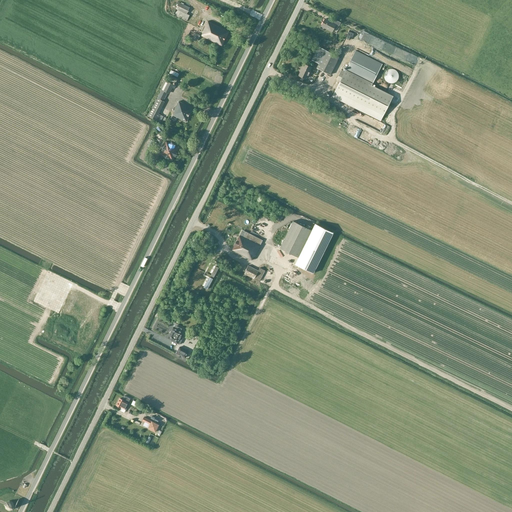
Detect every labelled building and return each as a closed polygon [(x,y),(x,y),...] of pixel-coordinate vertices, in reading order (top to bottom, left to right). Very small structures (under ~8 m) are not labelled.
[(190,15),(187,14),(190,8),(179,2),(173,15),(187,21),(190,15)] [(336,24),(339,26),(341,22),(333,18),(331,21),(325,18),(322,25),(328,28),(327,29),(332,31),(336,24)] [(201,35),(201,36),(222,46),(229,31),(208,21),(201,35)] [(190,30),(188,36),(198,41),(200,35),(190,30)] [(319,46),(312,60),(319,63),(316,68),(330,75),(339,57),(326,50),(319,46)] [(336,90),(333,95),(381,120),(384,114),(393,97),(376,88),(371,86),(382,65),(383,64),(355,50),(345,72),(341,70),(337,79),(340,80),(336,90)] [(311,72),(310,71),(312,67),(303,63),(300,71),(301,72),(299,76),(305,79),(306,77),(308,77),(311,72)] [(398,79),(399,77),(399,76),(399,75),(398,74),(398,73),(397,72),(396,71),(395,70),(394,69),(393,69),(392,69),(391,69),(389,69),(388,70),(387,70),(386,71),(386,72),(385,73),(384,74),(384,76),(384,77),(384,78),(385,79),(385,80),(386,81),(387,82),(388,83),(389,83),(391,83),(392,83),(393,83),(394,83),(395,82),(396,82),(397,81),(398,80),(398,79)] [(159,114),(165,102),(164,101),(168,93),(169,94),(172,88),(174,89),(176,86),(163,79),(162,82),(163,83),(160,89),(161,90),(147,116),(160,122),(163,116),(159,114)] [(174,111),(172,115),(186,122),(193,109),(179,101),(174,111)] [(179,148),(166,141),(161,150),(162,151),(160,155),(172,160),(179,148)] [(154,150),(150,157),(157,161),(160,153),(154,150)] [(293,221),(280,248),(298,257),(312,230),(293,221)] [(315,224),(295,264),(313,273),(333,233),(315,224)] [(260,246),(263,240),(246,232),(244,237),(240,235),(232,250),(252,261),(254,256),(255,256),(260,246)] [(259,282),(265,271),(260,268),(259,271),(248,265),(244,274),(243,277),(247,279),(249,276),(254,279),(259,282)] [(174,325),(169,336),(179,341),(181,342),(183,338),(181,337),(184,330),(182,329),(183,327),(179,325),(178,327),(174,325)] [(181,345),(178,351),(187,356),(190,349),(181,345)] [(120,398),(119,400),(116,405),(121,408),(121,407),(126,410),(127,407),(126,407),(128,403),(131,398),(125,395),(123,400),(120,398)] [(144,417),(142,421),(150,425),(148,428),(155,432),(159,425),(152,421),(144,417)] [(4,505),(6,509),(9,510),(12,509),(14,506),(13,502),(9,501),(6,502),(4,505)]
